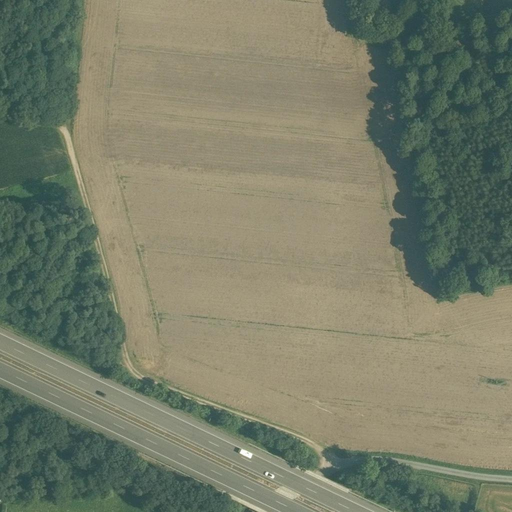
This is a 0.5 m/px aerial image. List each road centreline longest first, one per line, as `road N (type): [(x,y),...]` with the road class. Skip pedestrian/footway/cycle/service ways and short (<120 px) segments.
road 1 (track): [(332,466),(318,446),(133,374),(72,147),(56,124),(0,116)]
road 2 (motorway): [(355,511),(0,342)]
road 3 (motorway): [(0,369),(298,511)]
road 4 (unclassified): [(252,511),(349,461),(511,480)]
